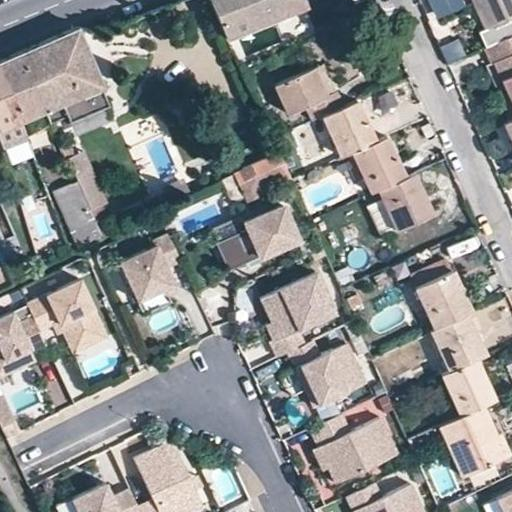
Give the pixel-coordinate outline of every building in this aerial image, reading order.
[(304,3),(302,0),(208,0),(225,36),(304,3)] [(465,4),(462,0),(429,0),(437,17),(465,4)] [(511,0),(472,0),(486,30),(479,33),(486,48),(511,35),(511,0)] [(463,19),(434,26),(443,58),(471,50),(463,19)] [(19,51),(45,108),(51,121),(63,116),(65,124),(105,107),(96,85),(99,84),(74,28),(19,51)] [(498,95),(510,120),(511,118),(511,35),(486,48),(484,48),(491,64),(494,63),(507,92),(498,95)] [(45,108),(19,51),(0,59),(0,78),(17,121),(45,108)] [(324,64),(313,68),(326,96),(337,91),(324,64)] [(326,96),(313,68),(274,86),(286,113),(304,105),(311,120),(322,116),(344,106),(337,91),(326,96)] [(17,121),(0,78),(0,148),(24,139),(17,121)] [(352,151),(376,140),(358,99),(344,106),(322,116),(340,156),(352,151)] [(511,118),(510,120),(503,123),(511,141),(511,118)] [(327,150),(309,120),(283,136),(301,165),(327,150)] [(377,189),(405,176),(386,136),(376,140),(352,151),(371,192),(377,189)] [(67,159),(74,155),(70,147),(63,149),(67,159)] [(290,176),(289,174),(276,148),(219,175),(230,198),(243,192),(245,197),(290,176)] [(77,179),(90,209),(100,204),(106,202),(83,152),(74,155),(67,159),(77,179)] [(415,172),(405,176),(377,189),(396,230),(433,212),(415,172)] [(76,250),(102,237),(90,209),(77,179),(51,192),(76,250)] [(215,234),(228,260),(297,228),(281,194),(243,212),(246,219),(215,234)] [(90,209),(102,237),(113,232),(100,204),(90,209)] [(163,262),(178,255),(165,228),(150,235),(152,240),(117,256),(134,295),(163,282),(167,271),(163,262)] [(59,258),(70,253),(66,244),(55,248),(59,258)] [(409,274),(415,288),(452,271),(446,257),(409,274)] [(20,258),(2,265),(9,283),(27,274),(20,258)] [(0,287),(9,283),(2,265),(1,263),(0,263),(0,287)] [(452,271),(415,288),(434,329),(467,314),(472,311),(452,271)] [(286,351),(303,343),(296,329),(333,312),(313,272),(259,297),(270,321),(277,337),(269,341),(276,356),(286,351)] [(26,303),(38,330),(56,321),(61,331),(67,344),(101,328),(78,279),(26,303)] [(0,368),(16,361),(18,366),(35,359),(30,350),(44,344),(38,330),(32,316),(17,323),(11,310),(0,315),(0,368)] [(448,371),(476,358),(485,353),(467,314),(434,329),(430,330),(448,371)] [(61,331),(56,321),(51,324),(56,333),(61,331)] [(273,338),(277,337),(270,321),(266,324),(273,338)] [(105,337),(101,328),(67,344),(71,353),(105,337)] [(303,343),(286,351),(312,406),(364,382),(345,342),(318,355),(311,340),(303,343)] [(458,415),(481,405),(495,398),(476,358),(448,371),(441,374),(458,415)] [(16,361),(0,368),(0,374),(18,366),(16,361)] [(0,396),(0,425),(1,427),(14,421),(3,396),(0,396)] [(481,405),(458,415),(438,425),(461,476),(504,457),(481,405)] [(340,412),(308,427),(317,445),(326,466),(334,482),(396,452),(379,416),(349,430),(340,412)] [(150,495),(135,502),(139,511),(170,511),(199,499),(192,484),(187,473),(175,448),(161,439),(131,453),(150,495)] [(326,466),(317,445),(311,448),(321,469),(326,466)] [(187,473),(192,484),(199,481),(193,470),(187,473)] [(139,511),(135,502),(127,484),(110,492),(103,478),(69,494),(77,511),(139,511)] [(379,496),(372,482),(345,495),(352,510),(357,507),(359,511),(415,511),(403,485),(379,496)] [(511,511),(511,487),(494,496),(502,511),(511,511)] [(77,511),(69,494),(53,502),(57,511),(77,511)]
